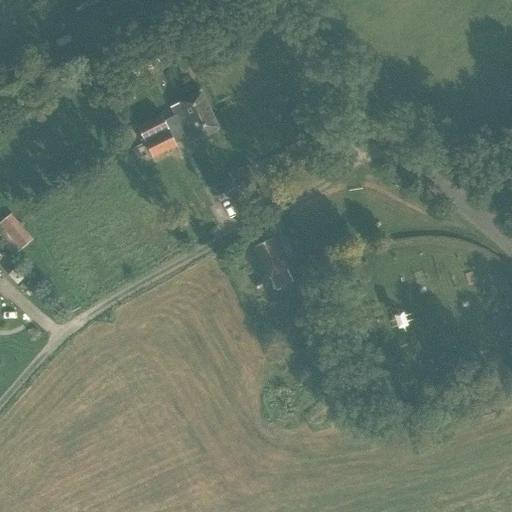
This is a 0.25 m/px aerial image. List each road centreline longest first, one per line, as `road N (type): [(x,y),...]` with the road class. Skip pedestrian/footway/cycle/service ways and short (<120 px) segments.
road 1 (residential): [(0,404),(83,318),(338,172),(375,136)]
road 2 (tertiary): [(511,248),(375,136)]
road 3 (tertiary): [(375,136),(302,53),(268,0)]
